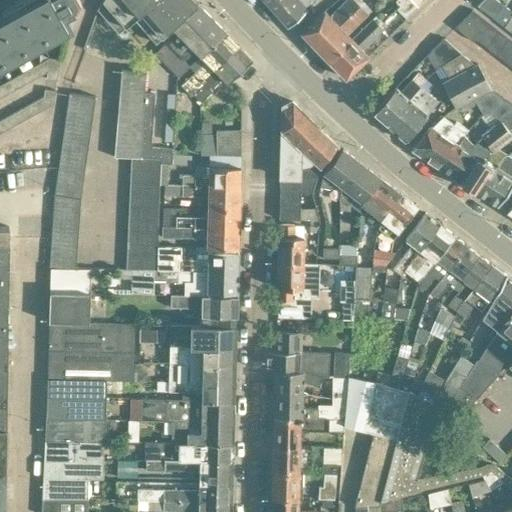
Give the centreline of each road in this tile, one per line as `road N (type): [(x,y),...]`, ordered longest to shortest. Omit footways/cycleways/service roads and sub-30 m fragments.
road 1 (residential): [(249,511),(262,104),(290,65)]
road 2 (residential): [(511,253),(336,108)]
road 3 (residential): [(336,108),(452,0)]
